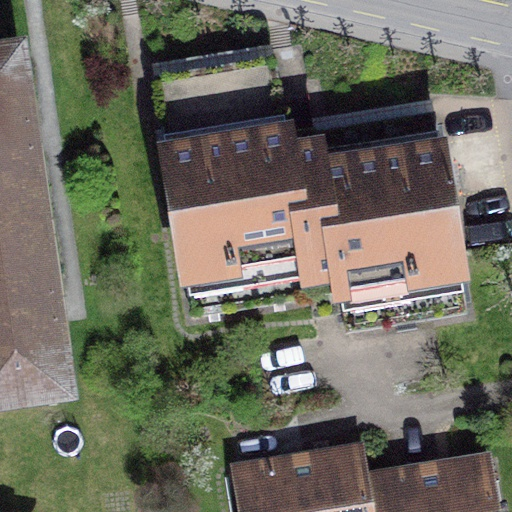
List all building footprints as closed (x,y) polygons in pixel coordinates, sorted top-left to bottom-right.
[(0,54),(0,405),(67,396),(18,52),(0,54)] [(153,79),(192,317),(339,294),(315,145),(288,149),(273,59),(153,79)] [(433,114),(313,134),(315,145),(339,294),(345,333),(465,314),(433,114)] [(236,475),(241,511),(367,511),(363,484),(359,455),(236,475)] [(495,511),(487,464),(363,484),(367,511),(495,511)]
